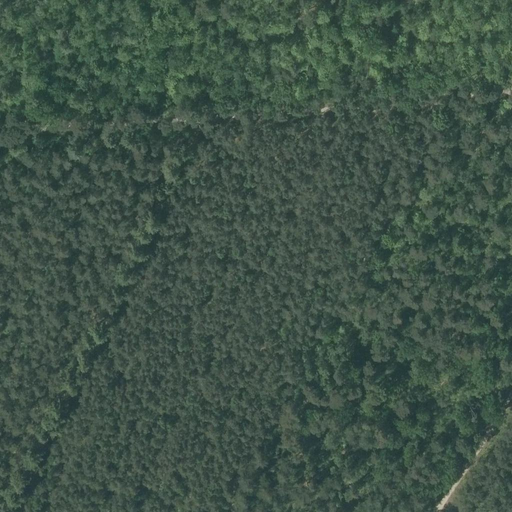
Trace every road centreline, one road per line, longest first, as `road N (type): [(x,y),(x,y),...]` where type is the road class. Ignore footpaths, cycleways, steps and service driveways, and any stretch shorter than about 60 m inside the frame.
road 1 (track): [(9,511),(206,113)]
road 2 (track): [(170,116),(418,88)]
road 3 (track): [(233,503),(234,482),(335,307)]
road 4 (track): [(0,133),(170,116)]
road 5 (track): [(335,307),(405,177)]
road 6 (track): [(511,395),(438,511)]
